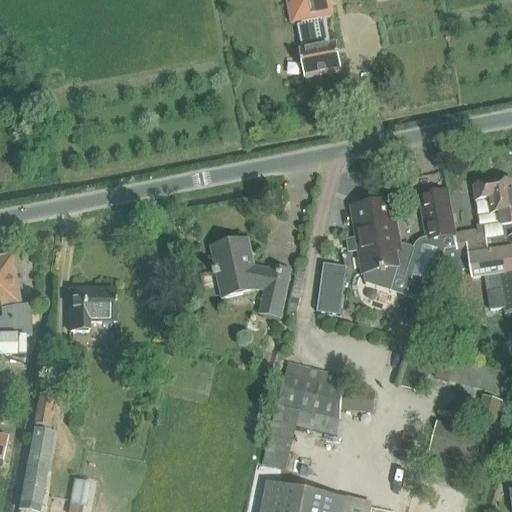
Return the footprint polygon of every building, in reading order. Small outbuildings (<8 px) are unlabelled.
[(286,0),(291,25),(301,24),(301,26),(299,27),(304,49),(306,48),(306,51),(304,52),(300,52),(305,79),(310,79),(341,73),(336,45),(329,46),(328,44),(330,43),(326,24),(325,22),(324,22),(324,19),(333,17),(329,0),(286,0)] [(481,232),(458,236),(460,256),(481,253),(490,312),(505,309),(506,316),(511,315),(511,182),(474,189),(481,232)] [(352,210),(357,241),(353,242),(355,253),(359,252),(363,276),(365,277),(366,285),(430,305),(434,290),(438,278),(460,274),(447,194),(421,198),(428,239),(423,241),(419,243),(415,247),(413,251),(399,247),(392,203),(352,210)] [(262,316),(281,320),(291,273),(272,269),(272,272),(263,273),(262,270),(254,268),(248,241),(212,249),(224,300),(260,293),(267,294),(262,316)] [(5,324),(0,324),(0,361),(24,361),(23,341),(31,340),(29,311),(21,312),(12,258),(0,260),(0,312),(3,312),(5,324)] [(72,334),(90,334),(90,325),(117,325),(117,293),(72,294),(72,334)] [(413,354),(406,388),(426,392),(433,358),(413,354)] [(436,360),(430,382),(492,398),(498,375),(436,360)] [(303,380),(286,377),(279,411),(342,425),(344,415),(370,416),(371,397),(348,396),(351,381),(305,371),(303,380)] [(55,404),(40,401),(21,507),(27,508),(39,510),(45,481),(48,482),(52,459),(49,459),(54,432),(50,432),(55,404)] [(478,455),(481,445),(438,435),(431,463),(474,473),(477,460),(483,461),(484,457),(478,455)] [(0,437),(0,462),(3,464),(8,440),(0,437)] [(349,488),(270,472),(262,511),(369,511),(370,509),(346,504),(349,488)]
